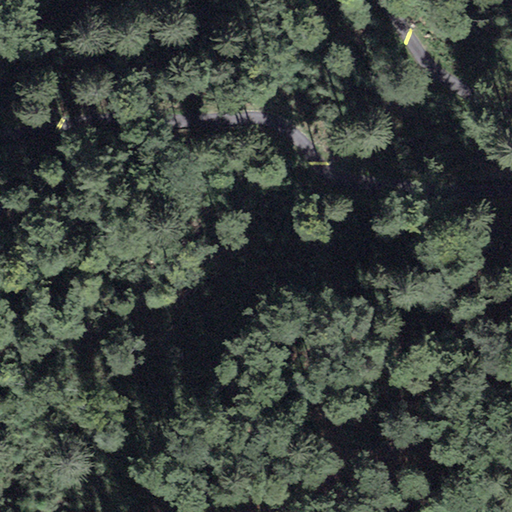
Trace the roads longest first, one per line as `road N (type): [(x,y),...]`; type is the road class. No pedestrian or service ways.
road 1 (track): [(0,134),(252,115),(276,118),(342,180),(511,184)]
road 2 (track): [(511,119),(448,83),(380,0)]
